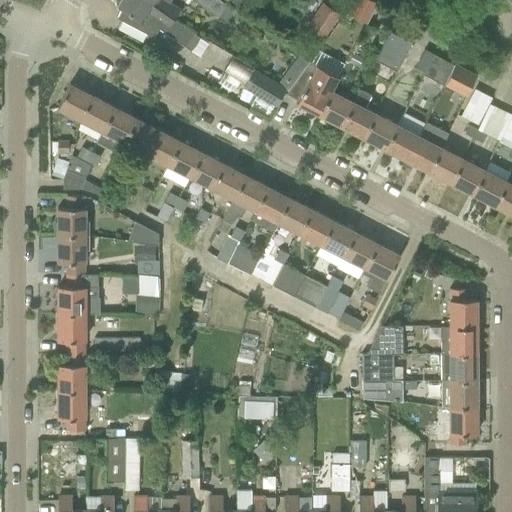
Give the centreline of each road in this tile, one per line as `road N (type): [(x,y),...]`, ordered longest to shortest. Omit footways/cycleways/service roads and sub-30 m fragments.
road 1 (residential): [(507,274),(492,253),(51,27)]
road 2 (residential): [(19,511),(22,12)]
road 3 (residential): [(509,511),(507,274)]
